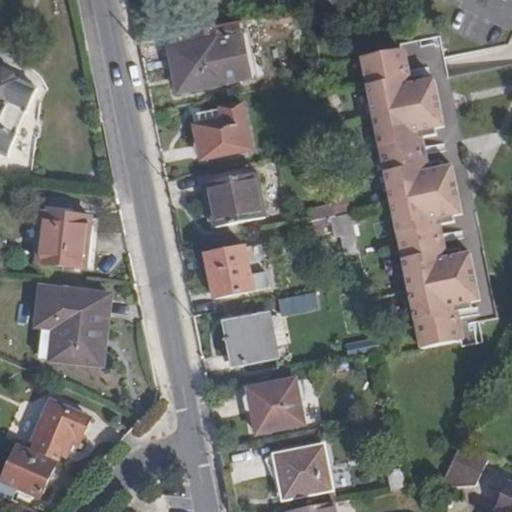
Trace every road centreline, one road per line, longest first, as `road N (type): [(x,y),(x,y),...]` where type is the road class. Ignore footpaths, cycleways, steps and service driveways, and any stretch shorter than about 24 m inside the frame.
road 1 (residential): [(193,444),(104,0)]
road 2 (residential): [(193,444),(125,470),(85,511)]
